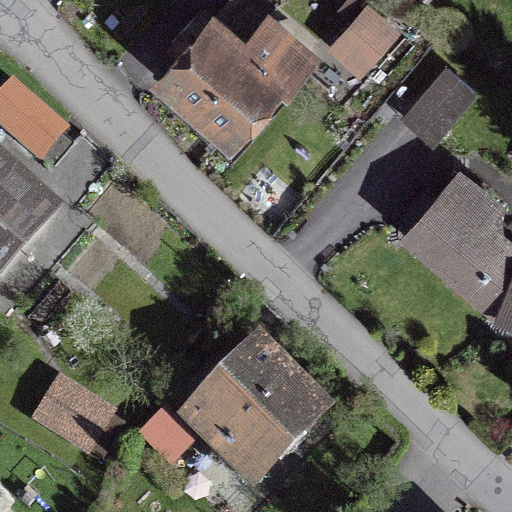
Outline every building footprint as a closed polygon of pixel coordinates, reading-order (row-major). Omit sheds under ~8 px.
[(361,63),(391,28),(368,8),(338,42),(361,63)] [(164,74),(228,130),(277,74),(285,80),(309,53),(268,16),(244,43),(214,17),(196,37),(184,27),(171,42),(182,53),(164,74)] [(448,68),(406,117),(432,140),(474,91),(448,68)] [(61,127),(15,87),(0,104),(0,119),(39,153),(61,127)] [(0,159),(0,261),(43,213),(6,180),(13,171),(0,159)] [(459,172),(407,231),(501,313),(511,317),(511,258),(503,250),(511,241),(497,205),(459,172)] [(196,420),(254,476),(317,411),(259,355),(196,420)] [(60,384),(39,418),(87,448),(108,414),(60,384)] [(144,437),(171,464),(195,440),(167,413),(144,437)]
